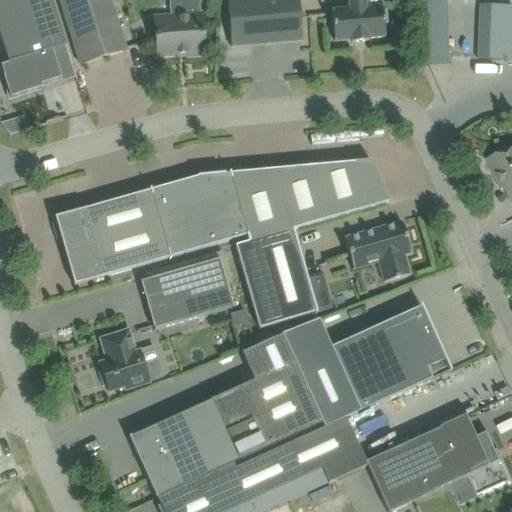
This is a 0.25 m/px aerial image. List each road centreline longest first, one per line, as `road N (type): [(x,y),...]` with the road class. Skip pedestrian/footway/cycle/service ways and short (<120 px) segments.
road 1 (unclassified): [(0,168),(183,117),(366,100),(403,108),(428,139),(511,323)]
road 2 (unclassified): [(66,511),(0,322)]
